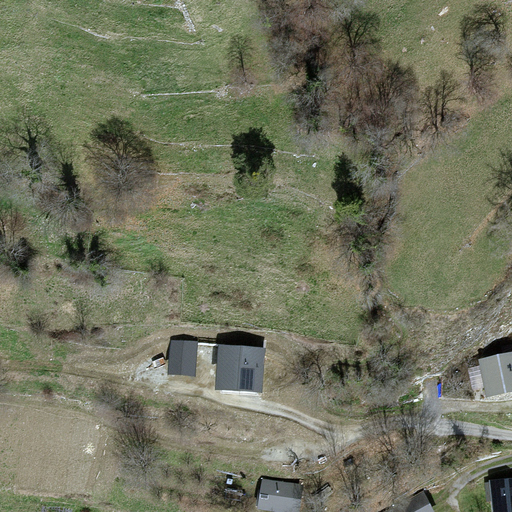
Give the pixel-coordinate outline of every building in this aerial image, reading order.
[(172,336),(171,371),(198,372),(200,337),(172,336)] [(266,348),(219,345),(217,390),(263,393),(266,348)] [(511,352),(479,359),(487,397),(511,391),(511,352)] [(300,511),(304,484),(260,478),(256,507),(288,511),(300,511)] [(511,511),(511,478),(490,481),(491,511),(511,511)] [(386,511),(434,511),(425,492),(386,511)]
